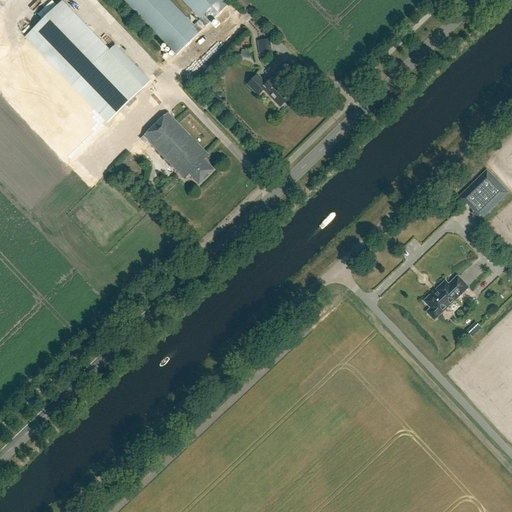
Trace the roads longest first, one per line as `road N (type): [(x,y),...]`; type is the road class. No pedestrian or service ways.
road 1 (tertiary): [(474,0),(0,457)]
road 2 (unclassified): [(67,511),(336,269)]
road 3 (unclassified): [(511,456),(336,269)]
road 4 (unclassified): [(336,269),(511,104)]
